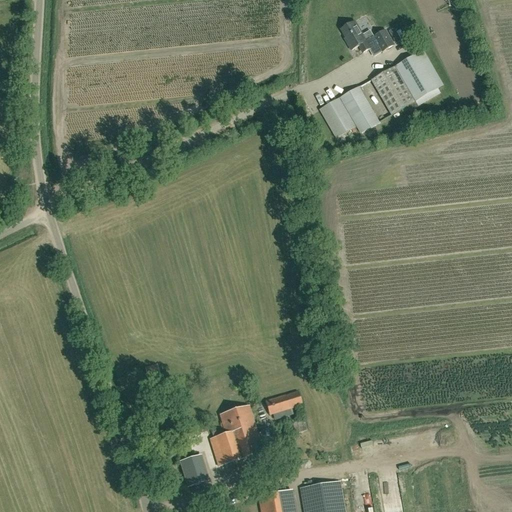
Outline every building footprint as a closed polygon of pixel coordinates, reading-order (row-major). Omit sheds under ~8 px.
[(385,31),(374,38),(370,31),(363,35),(355,22),(342,30),(349,42),(347,43),(352,51),(359,46),(363,53),(370,50),(374,57),(394,45),(385,31)] [(391,69),(371,81),(391,115),(411,103),(412,105),(444,87),(423,51),(391,69)] [(379,123),(359,88),(320,110),(336,139),(357,127),(361,134),(379,123)] [(145,368),(148,380),(160,376),(157,364),(145,368)] [(269,415),(302,405),(298,392),(265,402),(269,415)] [(264,453),(249,406),(219,415),(225,435),(210,440),(219,467),(264,453)] [(304,420),(292,424),(295,434),(307,431),(304,420)] [(208,481),(201,456),(180,463),(188,488),(208,481)] [(300,489),(304,511),(344,511),(339,482),(300,489)] [(258,497),(260,511),(295,511),(291,491),(258,497)]
